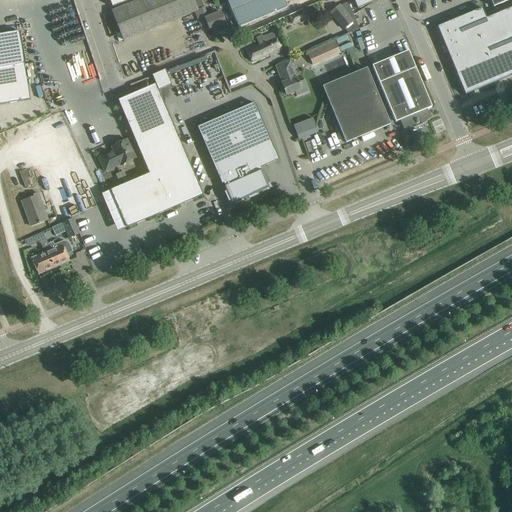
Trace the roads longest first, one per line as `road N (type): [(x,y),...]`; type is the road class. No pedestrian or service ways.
road 1 (motorway): [(511,263),(97,511)]
road 2 (motorway): [(208,511),(511,331)]
road 3 (tertiary): [(320,227),(4,357)]
road 4 (unknown): [(0,133),(227,45)]
road 5 (residential): [(320,227),(267,86),(227,45)]
road 6 (unclassified): [(471,166),(402,0)]
road 7 (tertiary): [(471,166),(320,227)]
